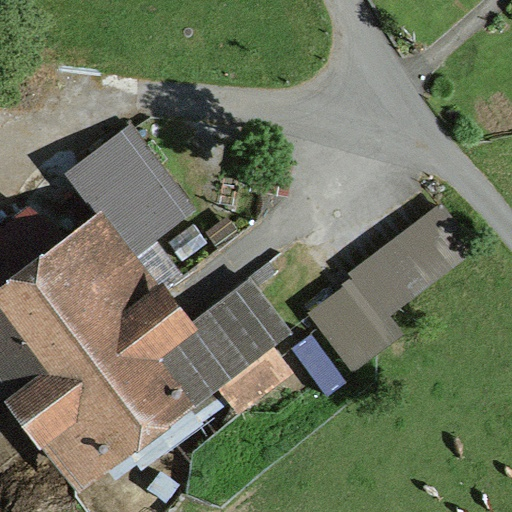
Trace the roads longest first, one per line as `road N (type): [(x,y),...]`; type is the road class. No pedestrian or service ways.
road 1 (track): [(0,116),(60,119),(162,98),(287,112),(389,90)]
road 2 (unclassified): [(333,0),(389,90),(511,228)]
